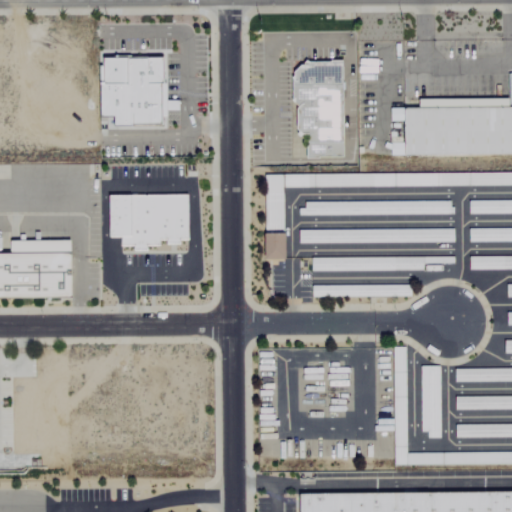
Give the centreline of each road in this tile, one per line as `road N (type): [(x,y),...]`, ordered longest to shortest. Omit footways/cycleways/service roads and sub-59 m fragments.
road 1 (residential): [(232,511),(229,0)]
road 2 (residential): [(0,324),(446,322)]
